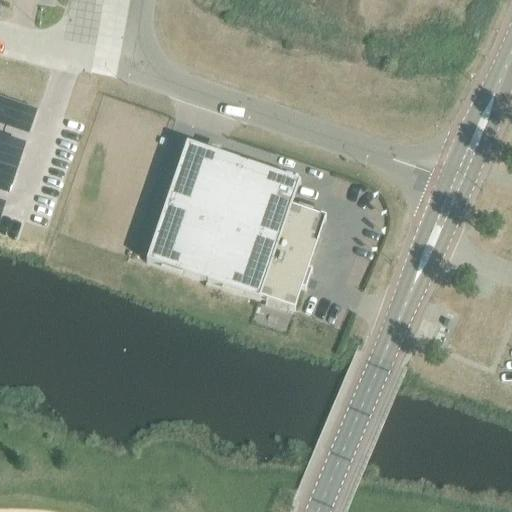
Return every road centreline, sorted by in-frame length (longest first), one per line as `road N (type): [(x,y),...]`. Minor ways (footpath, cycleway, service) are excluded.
road 1 (unclassified): [(143,0),(137,50),(157,77),(457,182)]
road 2 (tertiary): [(457,182),(317,511)]
road 3 (tertiary): [(511,52),(457,182)]
